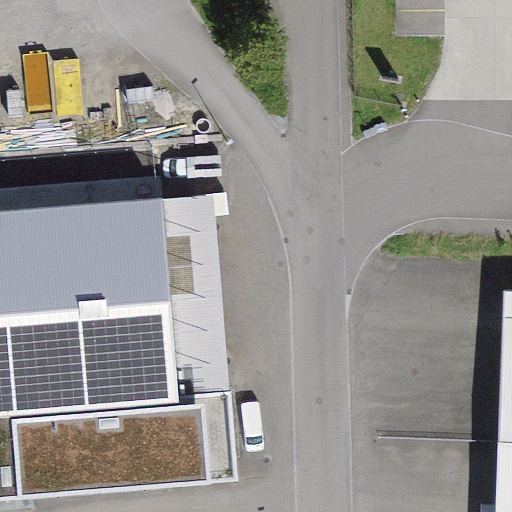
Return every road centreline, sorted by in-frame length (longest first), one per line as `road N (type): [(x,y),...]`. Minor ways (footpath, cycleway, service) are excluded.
road 1 (residential): [(324,511),(316,230)]
road 2 (residential): [(511,180),(447,164),(375,182),(316,230)]
road 3 (residential): [(145,0),(267,149)]
road 4 (residential): [(315,189),(308,0)]
